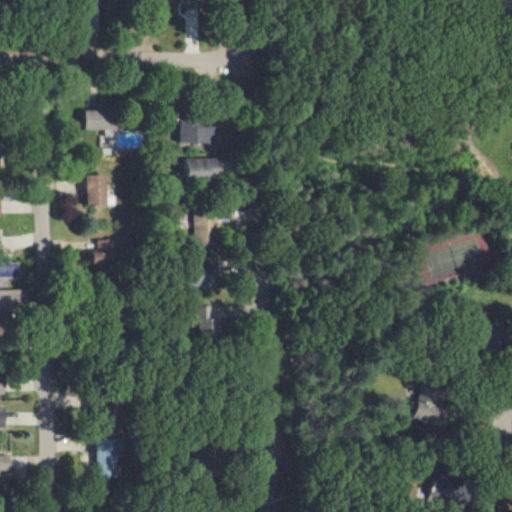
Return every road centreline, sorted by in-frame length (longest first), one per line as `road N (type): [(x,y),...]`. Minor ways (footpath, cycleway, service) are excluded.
road 1 (residential): [(41,63),(53,511)]
road 2 (residential): [(259,161),(271,511)]
road 3 (residential): [(41,63),(241,61)]
